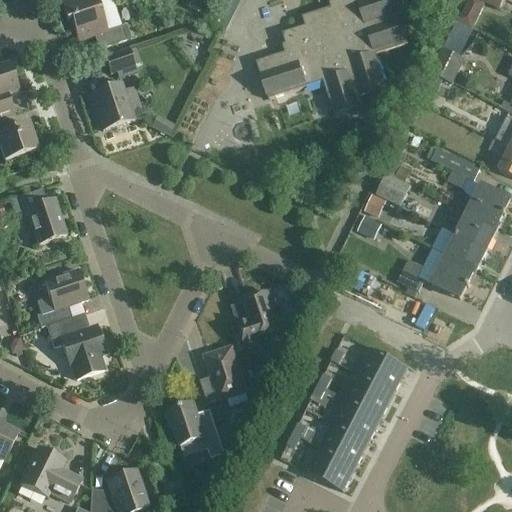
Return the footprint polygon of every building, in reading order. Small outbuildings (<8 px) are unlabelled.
[(82,0),(70,0),(59,4),(66,24),(71,23),(78,44),(94,39),(98,52),(126,43),(121,29),(112,0),(86,0),(83,1),(82,0)] [(195,0),(191,10),(208,18),(217,0),(195,0)] [(230,0),(214,33),(224,38),(243,0),(230,0)] [(375,58),(407,47),(391,0),(361,0),(357,1),(356,0),(327,0),(330,10),(302,19),(305,29),(283,36),(288,54),(256,64),(268,102),(323,84),(333,115),(361,106),(358,97),(385,89),(375,58)] [(434,0),(437,13),(440,13),(446,0),(434,0)] [(468,0),(457,24),(473,32),(486,4),(497,10),(502,0),(468,0)] [(464,32),(458,36),(463,43),(469,39),(464,32)] [(211,49),(203,85),(222,89),(229,53),(211,49)] [(136,50),(129,52),(104,60),(110,77),(135,69),(134,67),(141,65),(136,50)] [(442,50),(430,75),(454,87),(466,62),(442,50)] [(0,115),(12,112),(7,97),(18,93),(9,66),(0,68),(0,115)] [(135,89),(124,93),(122,85),(90,96),(102,134),(145,120),(135,89)] [(428,87),(423,98),(433,103),(438,92),(428,87)] [(157,117),(151,129),(152,130),(153,131),(157,132),(160,134),(162,135),(169,138),(175,127),(157,117)] [(0,151),(5,165),(38,153),(29,127),(6,134),(2,121),(0,121),(0,151)] [(488,139),(494,142),(505,148),(510,150),(510,151),(511,152),(511,137),(509,136),(499,131),(498,131),(493,128),(488,139)] [(505,148),(494,142),(489,154),(499,158),(505,148)] [(511,180),(511,152),(510,151),(498,174),(511,180)] [(474,184),(479,173),(437,152),(431,164),(452,174),(447,185),(461,192),(467,181),(474,184)] [(335,154),(327,157),(331,167),(339,165),(335,154)] [(377,198),(401,210),(411,188),(406,186),(396,181),(394,180),(398,172),(384,166),(380,174),(387,177),(377,198)] [(400,172),(396,181),(406,186),(410,177),(400,172)] [(466,217),(497,232),(505,216),(503,215),(509,203),(480,188),(466,217)] [(26,213),(38,248),(66,239),(54,203),(47,205),(42,192),(10,203),(15,217),(26,213)] [(377,223),(385,206),(373,200),(364,216),(377,223)] [(466,217),(455,212),(451,221),(461,226),(455,238),(486,253),(497,232),(466,217)] [(365,219),(358,233),(374,241),(381,227),(365,219)] [(455,238),(444,262),(474,277),(486,253),(455,238)] [(430,255),(422,270),(417,281),(424,284),(431,287),(460,302),(466,290),(467,291),(474,277),(444,262),(430,255)] [(418,296),(424,284),(417,281),(422,270),(407,263),(396,285),(418,296)] [(41,331),(46,329),(72,321),(68,309),(88,303),(77,273),(43,284),(49,301),(37,305),(41,318),(37,319),(41,331)] [(268,296),(242,305),(248,322),(236,326),(245,353),(258,348),(255,341),(260,340),(262,346),(265,347),(276,343),(277,340),(275,335),(281,333),(268,296)] [(293,317),(304,322),(314,303),(303,297),(293,317)] [(72,321),(46,329),(54,351),(62,348),(69,369),(71,368),(76,383),(104,374),(99,359),(106,357),(97,330),(89,332),(84,317),(72,321)] [(10,347),(14,358),(23,355),(19,344),(10,347)] [(200,384),(207,407),(219,403),(219,404),(246,395),(232,351),(205,360),(212,380),(200,384)] [(395,396),(408,371),(371,352),(358,377),(395,396)] [(351,360),(344,357),(339,367),(346,371),(351,360)] [(395,396),(358,377),(345,402),(382,421),(395,396)] [(338,385),(331,381),(326,392),(333,395),(338,385)] [(333,395),(326,392),(320,402),(328,406),(333,395)] [(382,421),(345,402),(332,426),(369,445),(382,421)] [(193,407),(167,416),(172,431),(174,430),(180,450),(196,445),(200,455),(208,452),(211,462),(224,458),(222,451),(216,432),(213,424),(200,428),(193,407)] [(0,462),(4,464),(18,435),(0,426),(0,462)] [(369,445),(332,426),(320,451),(356,470),(369,445)] [(226,429),(216,432),(222,451),(232,447),(226,429)] [(313,434),(306,430),(300,441),(308,444),(313,434)] [(308,444),(300,441),(295,451),(302,455),(308,444)] [(50,496),(70,506),(82,482),(62,472),(66,465),(37,450),(19,486),(48,501),(50,496)] [(356,470),(320,451),(307,476),(343,495),(356,470)] [(89,511),(146,511),(149,511),(147,505),(148,505),(145,496),(144,496),(136,473),(106,483),(109,492),(104,494),(91,493),(89,511)]
